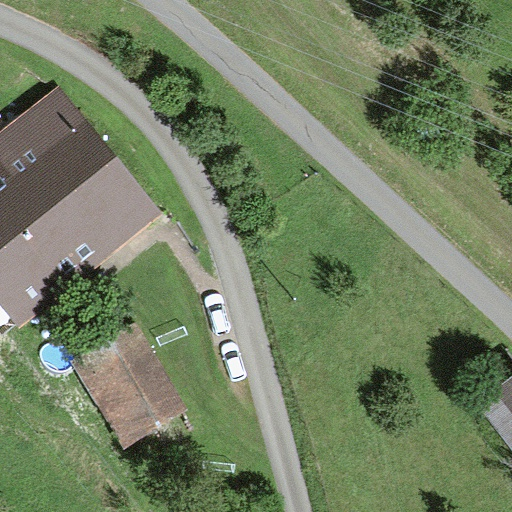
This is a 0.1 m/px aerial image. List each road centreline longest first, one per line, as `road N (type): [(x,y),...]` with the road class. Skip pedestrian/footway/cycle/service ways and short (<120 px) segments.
road 1 (residential): [(297,511),(210,207),(155,120),(41,35),(0,18)]
road 2 (residential): [(511,330),(166,0)]
